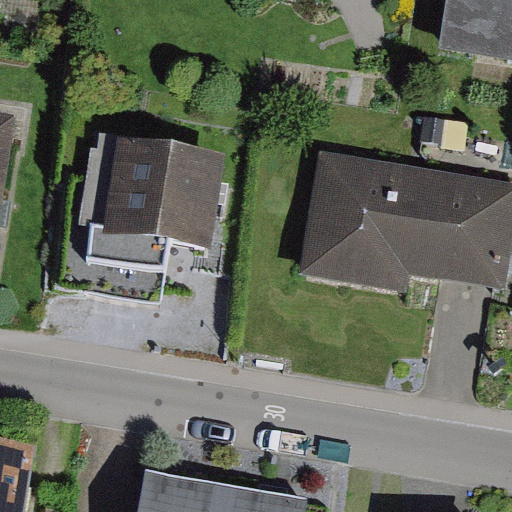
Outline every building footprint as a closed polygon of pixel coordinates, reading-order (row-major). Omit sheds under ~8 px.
[(237,0),(309,12),(311,0),(237,0)] [(511,0),(449,0),(440,61),(511,72),(511,0)] [(0,236),(18,127),(0,124),(0,236)] [(236,171),(127,151),(110,245),(220,264),(236,171)] [(511,277),(511,189),(332,157),(308,283),(418,303),(421,285),(508,301),(511,277)] [(0,459),(0,511),(29,511),(38,466),(0,459)] [(309,511),(310,509),(147,483),(142,511),(309,511)]
